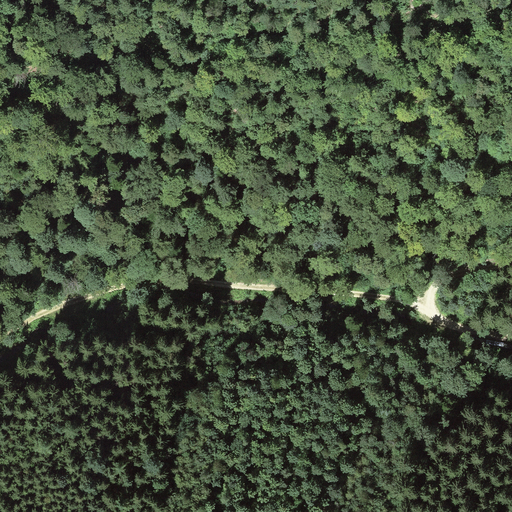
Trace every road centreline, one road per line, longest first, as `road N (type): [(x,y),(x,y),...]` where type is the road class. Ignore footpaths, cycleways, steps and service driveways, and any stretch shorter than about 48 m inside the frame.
road 1 (track): [(511,338),(370,296),(195,279),(95,290),(0,334)]
road 2 (track): [(0,86),(94,52),(511,18)]
road 3 (track): [(511,502),(310,379),(194,336)]
road 4 (track): [(511,393),(466,361),(432,313),(441,281),(511,263)]
road 5 (track): [(59,304),(87,324),(194,336)]
